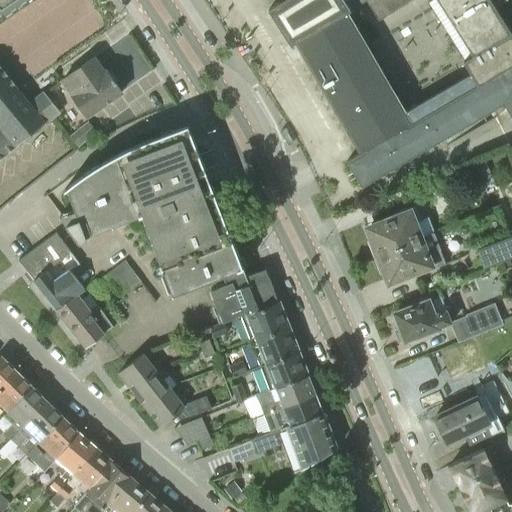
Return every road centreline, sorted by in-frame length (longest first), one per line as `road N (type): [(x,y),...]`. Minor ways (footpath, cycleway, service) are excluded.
road 1 (tertiary): [(416,511),(281,221),(151,0)]
road 2 (residential): [(216,511),(0,320)]
